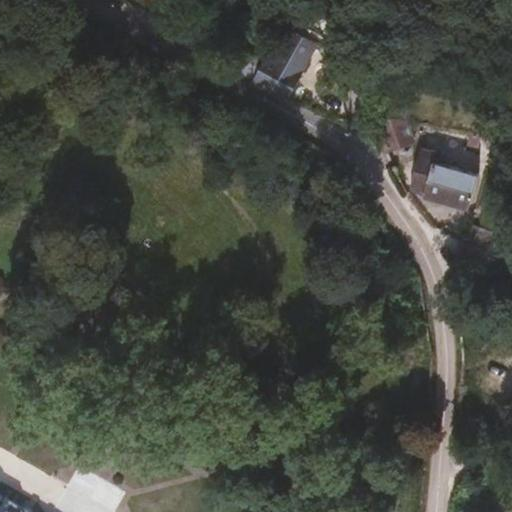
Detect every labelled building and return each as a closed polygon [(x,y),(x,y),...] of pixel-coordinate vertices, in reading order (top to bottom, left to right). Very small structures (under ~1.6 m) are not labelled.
[(158,0),(124,0),(122,3),(147,17),(158,0)] [(249,66),(239,74),(285,98),(314,44),(291,30),(270,62),(264,59),(262,61),(258,59),(249,66)] [(291,30),(274,47),(278,49),(291,30)] [(404,127),(373,123),(386,158),(411,150),(404,127)] [(416,198),(465,210),(472,176),(433,167),(436,157),(414,151),(412,161),(404,191),(416,198)] [(468,232),(502,240),(504,233),(470,225),(468,232)] [(494,274),(502,240),(468,232),(466,244),(462,243),(456,265),(494,274)]
